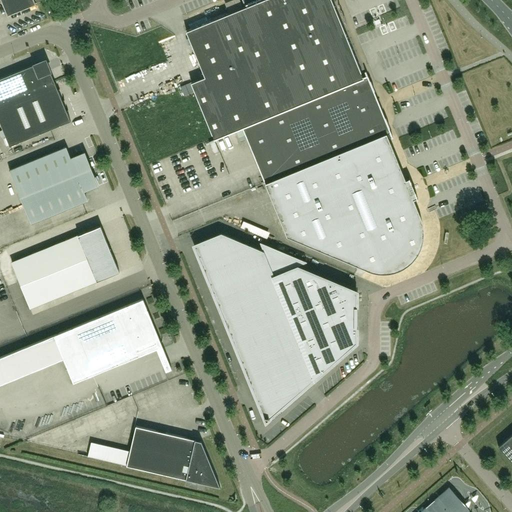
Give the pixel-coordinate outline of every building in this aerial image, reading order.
[(36,4),(34,0),(1,0),(8,15),(36,4)] [(244,0),(247,6),(186,31),(205,77),(191,82),(214,139),(243,128),(368,76),(366,71),(365,71),(367,76),(364,77),(332,0),(244,0)] [(169,62),(152,68),(156,76),(172,70),(169,62)] [(37,66),(36,64),(0,78),(0,121),(10,146),(70,121),(71,121),(50,70),(48,71),(44,63),(37,66)] [(243,128),(266,183),(346,150),(391,132),(368,76),(243,128)] [(417,85),(419,91),(428,87),(425,82),(417,85)] [(421,217),(413,199),(417,198),(418,198),(409,178),(406,180),(388,138),(392,136),(392,137),(393,137),(391,132),(346,150),(266,183),(287,236),(366,269),(369,270),(374,272),(379,273),(384,273),(389,273),(394,272),(399,270),(404,267),(408,265),(412,261),(416,257),(419,253),(421,248),(423,243),(424,238),(424,233),(424,227),(423,222),(421,217)] [(9,170),(20,196),(31,223),(87,201),(83,190),(97,185),(84,153),(70,159),(65,146),(65,147),(9,170)] [(99,253),(88,258),(97,281),(120,272),(101,225),(89,230),(99,253)] [(89,230),(78,235),(88,258),(99,253),(89,230)] [(356,341),(357,291),(298,267),(273,277),(263,252),(221,234),(195,245),(217,299),(259,402),(281,407),(356,341)] [(78,235),(67,239),(77,262),(88,258),(78,235)] [(67,239),(56,244),(66,267),(77,262),(67,239)] [(56,244),(45,248),(54,271),(66,267),(56,244)] [(45,248),(34,253),(43,276),(54,271),(45,248)] [(34,253),(23,257),(32,280),(43,276),(34,253)] [(23,257),(12,262),(21,285),(32,280),(23,257)] [(88,258),(77,262),(86,285),(97,281),(88,258)] [(77,262),(66,267),(75,290),(86,285),(77,262)] [(66,267),(54,271),(64,294),(75,290),(66,267)] [(54,271),(43,276),(53,299),(64,294),(54,271)] [(43,276),(32,280),(42,303),(53,299),(43,276)] [(32,280),(21,285),(31,308),(42,303),(32,280)] [(143,311),(147,309),(143,299),(54,335),(62,354),(74,382),(139,355),(137,350),(156,342),(143,311)] [(56,368),(58,374),(66,371),(64,365),(56,368)] [(220,487),(201,440),(201,441),(136,426),(127,465),(220,487)] [(511,434),(498,446),(511,462),(511,434)] [(127,446),(90,439),(87,454),(125,461),(127,446)] [(423,511),(469,511),(468,511),(450,490),(442,497),(441,496),(438,499),(439,500),(428,510),(426,509),(423,511)]
